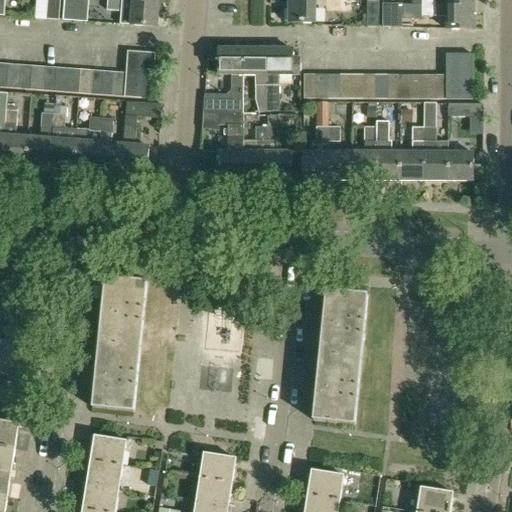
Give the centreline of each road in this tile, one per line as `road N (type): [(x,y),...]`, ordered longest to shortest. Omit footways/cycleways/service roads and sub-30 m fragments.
road 1 (unclassified): [(39,511),(68,229)]
road 2 (unclassified): [(264,511),(281,405),(290,242)]
road 3 (unclassified): [(484,511),(506,255)]
road 4 (unclassified): [(506,255),(509,0)]
road 5 (residential): [(184,236),(197,0)]
road 6 (tertiary): [(506,255),(290,242)]
